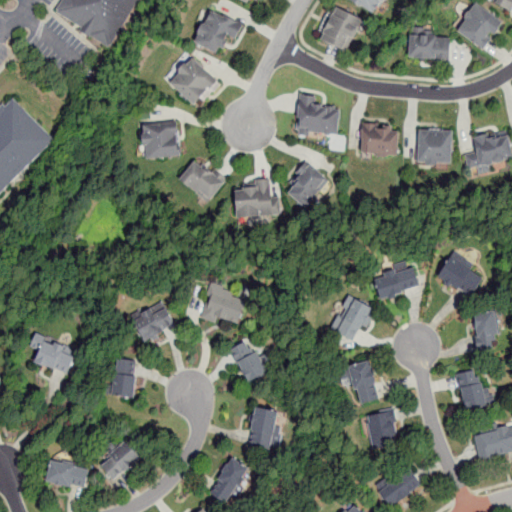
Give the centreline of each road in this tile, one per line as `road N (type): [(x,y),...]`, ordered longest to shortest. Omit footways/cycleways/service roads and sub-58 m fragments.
road 1 (residential): [(279,47),(370,89),(450,96),(511,70)]
road 2 (residential): [(124,511),(152,497),(193,454),(200,438),(194,395)]
road 3 (residential): [(460,485),(431,417),(419,349)]
road 4 (residential): [(249,126),(305,0)]
